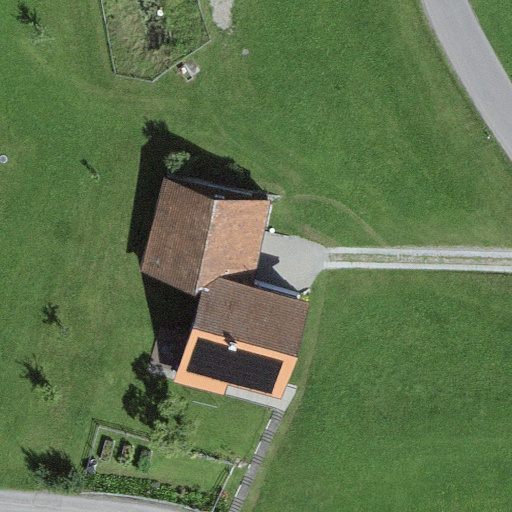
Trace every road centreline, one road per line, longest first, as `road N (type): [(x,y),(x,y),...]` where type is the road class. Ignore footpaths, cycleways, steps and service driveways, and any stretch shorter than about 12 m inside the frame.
road 1 (unclassified): [(511,125),(446,0)]
road 2 (unclassified): [(121,511),(0,501)]
